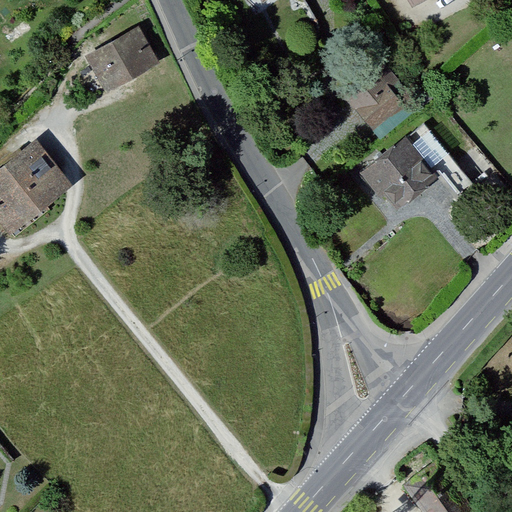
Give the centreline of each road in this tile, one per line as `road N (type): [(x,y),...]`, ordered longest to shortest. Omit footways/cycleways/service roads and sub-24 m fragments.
road 1 (tertiary): [(383,421),(323,285),(170,0)]
road 2 (primary): [(383,421),(511,276)]
road 3 (primary): [(302,511),(383,421)]
